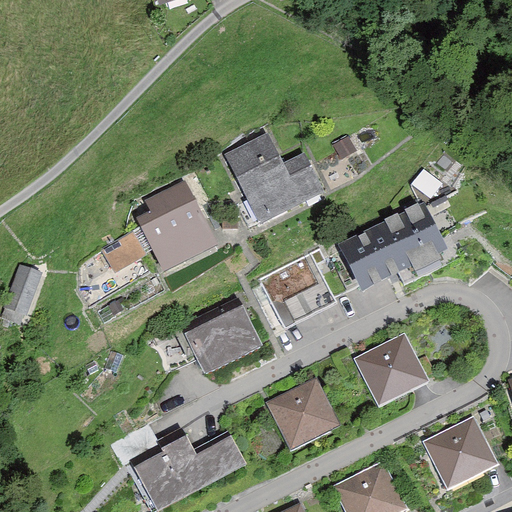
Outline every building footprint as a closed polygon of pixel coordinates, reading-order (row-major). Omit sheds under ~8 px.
[(268,139),(228,159),(248,200),(255,197),(267,220),(322,193),(305,159),(283,170),(268,139)] [(437,183),(411,216),(343,249),(363,290),(398,273),(428,258),(438,246),(463,214),(449,203),(454,197),(437,183)] [(149,219),(140,223),(164,272),(186,261),(181,252),(211,238),(185,187),(155,202),(161,213),(153,217),(151,214),(147,216),(149,219)] [(101,240),(114,264),(148,246),(135,222),(101,240)] [(428,258),(398,273),(403,287),(447,266),(438,246),(428,258)] [(7,307),(2,319),(20,325),(39,276),(22,270),(8,307),(7,307)] [(307,275),(308,283),(275,287),(279,321),(336,314),(330,272),(307,275)] [(237,301),(184,327),(204,369),(257,343),(237,301)] [(405,337),(359,359),(379,400),(425,378),(405,337)] [(317,382),(272,403),(291,444),(336,422),(317,382)] [(473,419),(432,439),(451,480),(492,461),(473,419)] [(144,426),(111,443),(123,467),(126,465),(133,479),(144,473),(155,494),(179,482),(186,496),(245,465),(229,434),(195,452),(185,433),(156,448),(144,426)] [(382,465),(338,487),(350,511),(389,511),(403,506),(382,465)]
